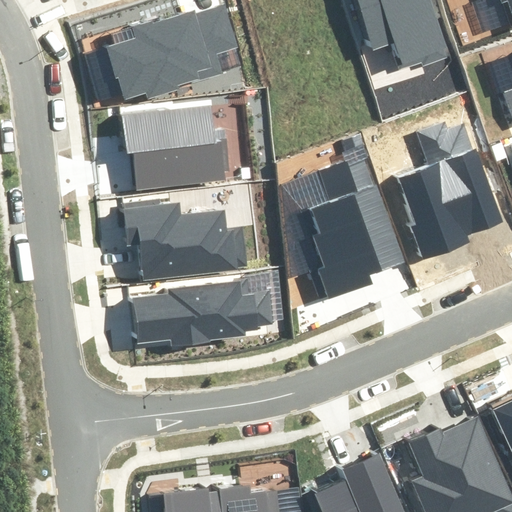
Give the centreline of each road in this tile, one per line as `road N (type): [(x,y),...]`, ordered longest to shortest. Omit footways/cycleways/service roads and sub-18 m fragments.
road 1 (residential): [(66,422),(265,399),(360,370),(511,306)]
road 2 (residential): [(14,21),(33,96),(66,422)]
